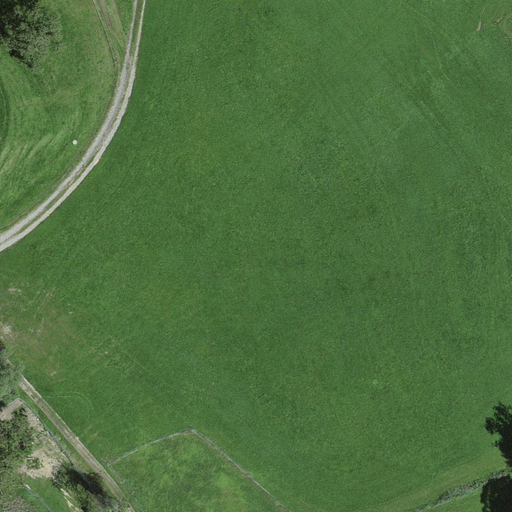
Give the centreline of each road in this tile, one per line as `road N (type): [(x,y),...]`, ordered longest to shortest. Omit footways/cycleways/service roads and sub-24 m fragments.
road 1 (track): [(146,0),(118,118),(49,209),(0,244)]
road 2 (track): [(0,354),(131,511)]
